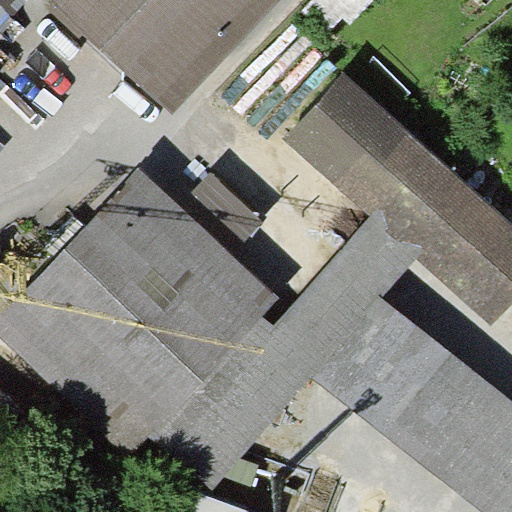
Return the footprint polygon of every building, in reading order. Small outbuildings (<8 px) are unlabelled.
[(50,0),(50,1),(173,114),(280,0),(50,0)] [(392,234),(451,168),(342,71),(282,137),(371,216),(392,234)] [(280,296),(139,167),(0,317),(0,333),(132,455),(151,435),(263,314),(280,296)] [(511,221),(451,168),(392,234),(419,258),(492,324),(511,301),(511,221)] [(276,325),(263,314),(151,435),(214,488),(313,376),(482,511),(511,511),(511,399),(383,295),(419,258),(392,234),(371,216),(276,325)]
